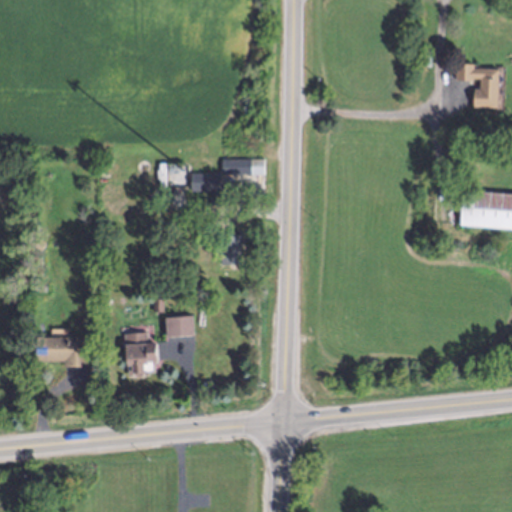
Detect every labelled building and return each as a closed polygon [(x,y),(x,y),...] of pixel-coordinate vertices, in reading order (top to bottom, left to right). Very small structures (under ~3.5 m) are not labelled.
[(455,80),(480,81),(479,88),(474,88),(473,107),(497,108),(498,69),(474,68),(474,65),(456,64),(455,80)] [(264,158),(222,159),(222,175),(264,174),(264,158)] [(220,173),(191,172),(191,191),(211,192),(211,204),(220,204),(220,173)] [(460,226),(511,228),(511,194),(462,192),(460,226)] [(242,265),(241,235),(221,235),(222,266),(242,265)] [(194,337),(193,316),(166,317),(166,338),(194,337)] [(148,343),(147,332),(125,333),(127,376),(155,374),(154,362),(157,362),(156,343),(148,343)] [(66,367),(87,368),(87,337),(38,336),(37,361),(66,362),(66,367)]
